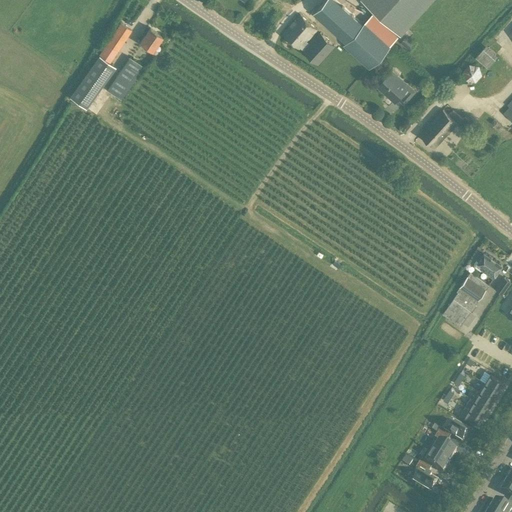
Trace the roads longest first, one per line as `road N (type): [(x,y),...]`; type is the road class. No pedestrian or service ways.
road 1 (unclassified): [(511,236),(371,123),(185,0)]
road 2 (track): [(246,213),(331,97)]
